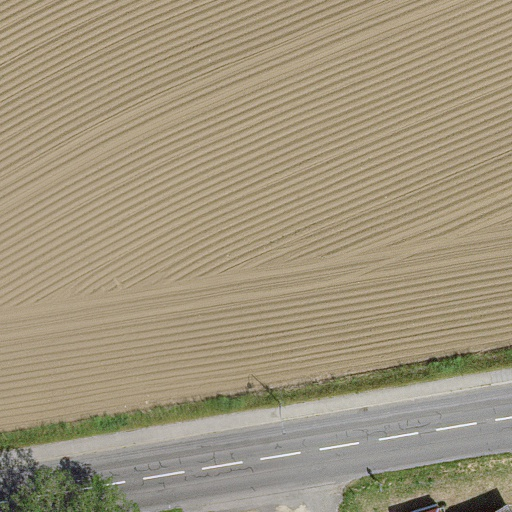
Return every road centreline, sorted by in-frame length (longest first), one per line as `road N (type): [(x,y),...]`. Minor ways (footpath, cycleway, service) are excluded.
road 1 (secondary): [(0,504),(272,458)]
road 2 (secondary): [(272,458),(511,418)]
